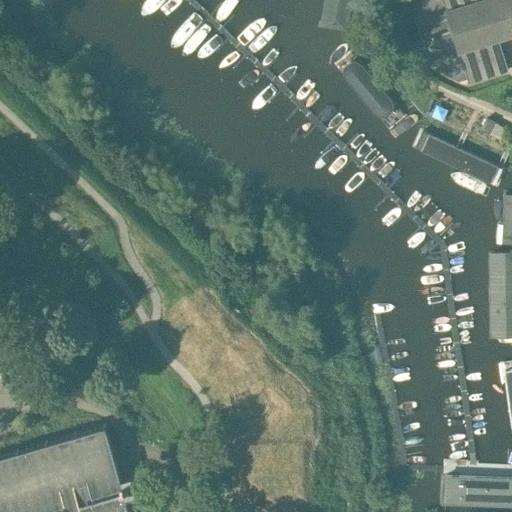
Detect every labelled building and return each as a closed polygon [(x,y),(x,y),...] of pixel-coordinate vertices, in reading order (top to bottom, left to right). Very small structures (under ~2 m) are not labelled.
[(339,0),(336,24),(358,28),(362,0),(339,0)] [(511,0),(421,0),(420,2),(422,10),(418,11),(434,64),(439,63),(441,70),(459,79),(466,77),(468,81),(508,69),(498,38),(511,33),(511,0)] [(353,52),(340,61),(390,127),(403,117),(353,52)] [(422,132),(415,147),(496,184),(502,169),(422,132)] [(511,191),(504,192),(501,239),(511,240),(511,191)] [(511,252),(491,254),(495,333),(511,332),(511,252)] [(511,364),(500,367),(509,428),(511,427),(511,364)] [(130,511),(126,495),(121,478),(114,454),(105,423),(0,453),(0,511),(130,511)] [(511,478),(441,476),(440,503),(511,505),(511,478)] [(166,495),(163,484),(151,487),(154,499),(166,495)]
